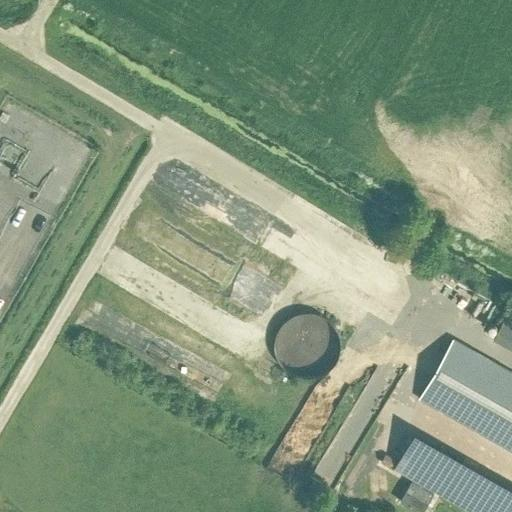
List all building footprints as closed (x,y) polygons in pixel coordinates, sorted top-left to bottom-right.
[(111,236),(125,249),(139,234),(124,221),(111,236)] [(175,282),(185,256),(152,243),(141,268),(175,282)] [(252,265),(286,282),(296,261),(263,244),(252,265)] [(85,271),(92,260),(81,253),(74,264),(85,271)] [(315,311),(308,309),(302,310),(296,312),(289,316),(283,321),(278,328),(275,335),(274,345),(276,353),(280,360),(285,366),(291,371),(299,375),(308,376),(316,375),(325,372),(331,366),(337,359),(340,351),(341,342),(339,331),(333,322),(324,315),(315,311)] [(492,339),(511,350),(511,316),(507,313),(492,339)] [(511,372),(501,366),(501,365),(454,338),(421,394),(469,421),(511,445),(511,372)] [(308,425),(324,392),(314,387),(298,420),(308,425)]
